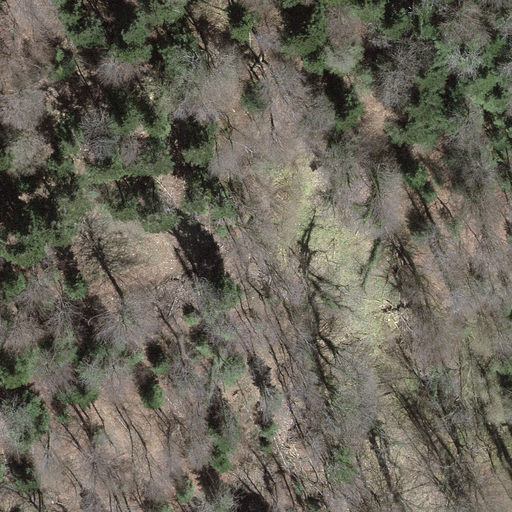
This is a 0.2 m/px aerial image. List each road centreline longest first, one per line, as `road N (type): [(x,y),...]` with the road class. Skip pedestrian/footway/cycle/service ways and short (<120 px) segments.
road 1 (track): [(0,346),(117,292),(142,252),(102,223),(0,221)]
road 2 (track): [(192,0),(150,64),(78,104),(0,132)]
